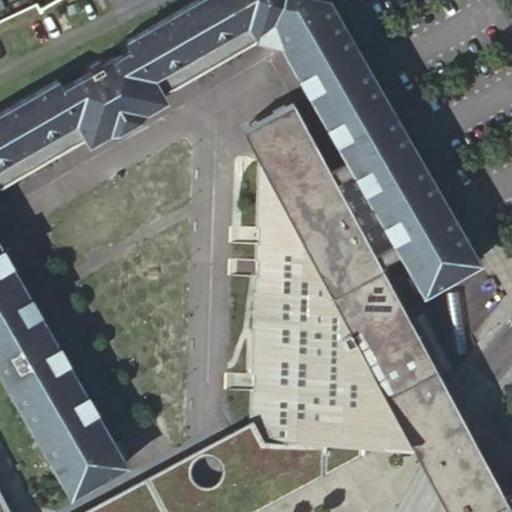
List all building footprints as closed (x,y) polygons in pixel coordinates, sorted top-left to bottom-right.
[(0,0),(0,16),(10,12),(5,0),(0,0)] [(193,0),(126,39),(131,47),(101,65),(98,60),(88,66),(91,71),(61,88),(56,79),(0,111),(0,371),(72,496),(132,462),(126,451),(55,332),(26,283),(0,236),(0,186),(83,136),(87,142),(130,118),(162,99),(158,92),(253,37),(268,40),(281,43),(293,65),(322,116),(355,172),(393,238),(392,239),(400,254),(415,279),(422,290),(477,258),(472,250),(448,206),(446,207),(430,179),(333,9),(331,10),(324,0),(193,0)] [(429,368),(372,270),(392,258),(400,254),(392,239),(393,238),(355,172),(336,183),(289,101),(241,129),(251,146),(260,162),(258,163),(259,164),(256,228),(256,233),(255,242),(255,260),(254,266),(254,275),(250,372),(249,379),(249,390),(247,440),(241,443),(233,429),(217,438),(240,482),(255,509),(318,476),(318,450),(322,450),(322,448),(321,447),(321,442),(321,436),(338,436),(357,436),(357,442),(357,451),(357,452),(358,452),(359,451),(359,450),(361,450),(362,452),(407,427),(446,379),(437,364),(429,368)] [(426,464),(432,477),(444,502),(448,511),(447,511),(478,511),(499,501),(496,495),(499,493),(491,476),(485,463),(470,430),(463,416),(462,413),(452,393),(449,386),(446,379),(407,427),(414,441),(426,464)] [(318,450),(318,476),(338,464),(362,452),(361,450),(359,450),(359,451),(358,452),(357,452),(357,451),(357,442),(357,436),(338,436),(321,436),(321,442),(321,447),(322,448),(322,450),(318,450)] [(240,482),(217,438),(184,455),(135,481),(141,493),(151,511),(250,511),(255,509),(240,482)] [(151,511),(141,493),(135,481),(90,505),(76,511),(9,511),(0,493),(0,511),(151,511)] [(511,494),(511,487),(500,494),(503,499),(511,494)] [(511,511),(511,494),(503,499),(500,494),(499,493),(496,495),(499,501),(478,511),(511,511)]
